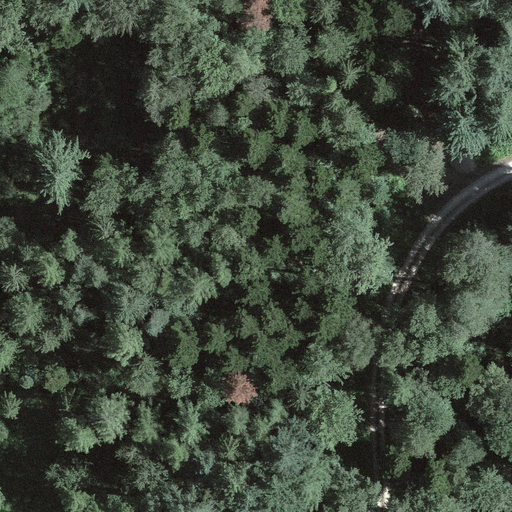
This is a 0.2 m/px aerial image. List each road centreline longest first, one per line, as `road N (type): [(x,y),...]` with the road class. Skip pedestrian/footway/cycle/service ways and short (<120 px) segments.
road 1 (track): [(486,181),(420,249),(373,387),(382,511)]
road 2 (track): [(440,0),(437,106),(452,159),(486,181),(511,170)]
road 3 (track): [(452,159),(409,127),(377,65),(364,0)]
